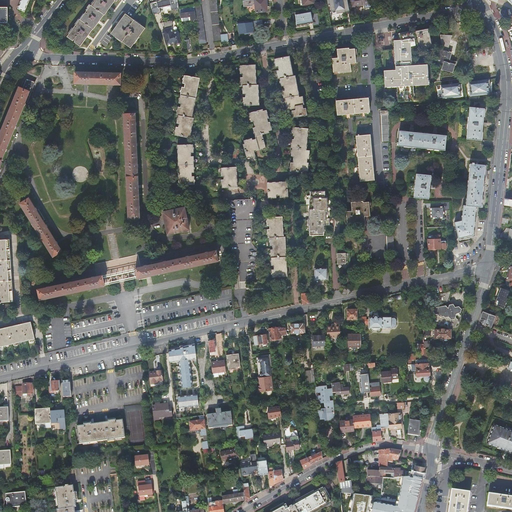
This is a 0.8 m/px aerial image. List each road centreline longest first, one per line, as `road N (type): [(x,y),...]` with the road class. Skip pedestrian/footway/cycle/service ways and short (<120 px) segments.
road 1 (unclassified): [(0,378),(487,266)]
road 2 (unclassified): [(19,55),(189,61),(283,46)]
road 3 (unclassified): [(430,450),(386,444),(323,462),(241,511)]
road 4 (unclassified): [(283,46),(480,0)]
road 5 (tertiary): [(487,266),(507,100)]
road 6 (tertiary): [(430,450),(471,324)]
